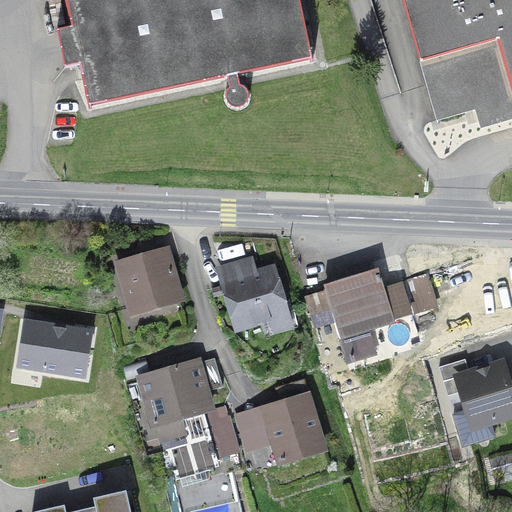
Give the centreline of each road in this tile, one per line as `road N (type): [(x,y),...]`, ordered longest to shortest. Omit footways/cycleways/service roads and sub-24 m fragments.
road 1 (tertiary): [(511,223),(0,202)]
road 2 (unknown): [(32,203),(25,0)]
road 3 (unknown): [(181,209),(216,335),(260,384)]
road 4 (unknown): [(442,168),(408,133),(368,0)]
